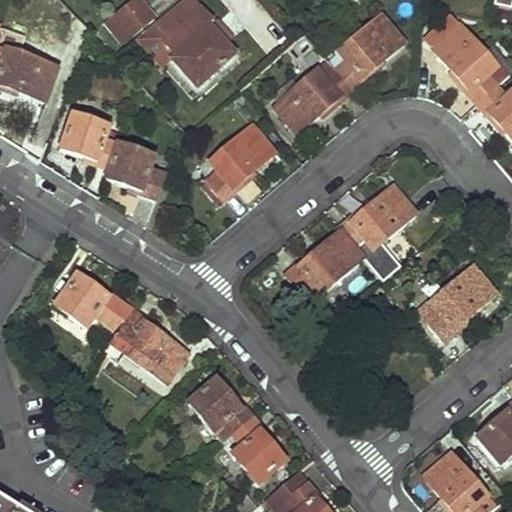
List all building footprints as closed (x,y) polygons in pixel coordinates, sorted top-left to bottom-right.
[(120,48),(152,20),(134,0),(103,27),(120,48)] [(476,106),(507,80),(454,17),(426,40),(457,79),(455,82),(476,106)] [(375,70),(402,47),(380,22),(327,66),(335,75),(352,96),(377,74),(375,70)] [(44,103),(56,70),(16,55),(21,38),(0,29),(0,92),(9,96),(10,92),(44,103)] [(194,88),(229,58),(207,33),(172,63),(194,88)] [(327,117),(352,96),(335,75),(323,84),(315,75),(274,110),(296,137),(324,114),(327,117)] [(511,141),(511,85),(507,80),(476,106),(497,132),(501,129),(511,141)] [(108,172),(117,147),(102,141),(106,128),(75,118),(63,150),(94,163),(93,166),(108,172)] [(246,182),(273,157),(251,129),(209,164),(218,175),(207,184),(223,205),(248,185),(246,182)] [(154,203),(162,177),(148,172),(151,160),(117,147),(108,172),(105,180),(136,193),(135,198),(154,203)] [(374,251),(413,217),(391,190),(364,212),(361,209),(337,231),(339,234),(353,250),(364,240),(374,251)] [(320,296),(363,262),(353,250),(339,234),(312,257),(309,254),(285,275),(300,294),(312,285),(320,296)] [(469,320),(497,297),(474,270),(432,307),(441,318),(431,329),(446,347),(472,324),(469,320)] [(118,333),(134,311),(108,293),(106,296),(80,276),(58,306),(96,335),(106,324),(118,333)] [(431,329),(441,318),(432,307),(428,303),(417,312),(431,329)] [(164,384),(186,355),(158,335),(160,331),(134,311),(118,333),(103,354),(116,364),(124,355),(164,384)] [(232,437),(252,420),(241,407),(238,409),(216,383),(188,405),(221,446),(232,437)] [(500,472),(511,461),(511,404),(504,410),(507,413),(474,442),(500,472)] [(255,487),(283,464),(262,438),(264,436),(252,420),(232,437),(240,448),(231,456),(255,487)] [(448,511),(479,511),(476,508),(485,498),(451,458),(425,479),(447,506),(445,508),(448,511)] [(326,511),(329,510),(308,486),(288,503),(295,511),(326,511)] [(252,511),(258,507),(247,496),(231,508),(233,511),(252,511)] [(30,511),(21,506),(18,510),(0,498),(0,511),(30,511)]
